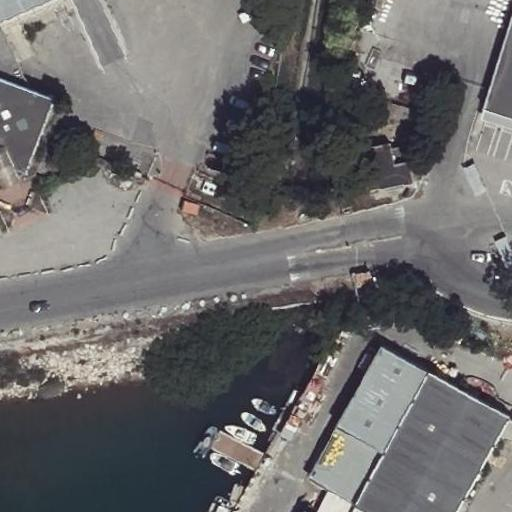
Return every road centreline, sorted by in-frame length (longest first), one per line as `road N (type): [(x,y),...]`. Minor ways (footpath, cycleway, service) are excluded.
road 1 (unclassified): [(208,266),(0,302)]
road 2 (unclassified): [(208,266),(261,271),(349,257)]
road 3 (unclassified): [(345,233),(259,246),(208,266)]
